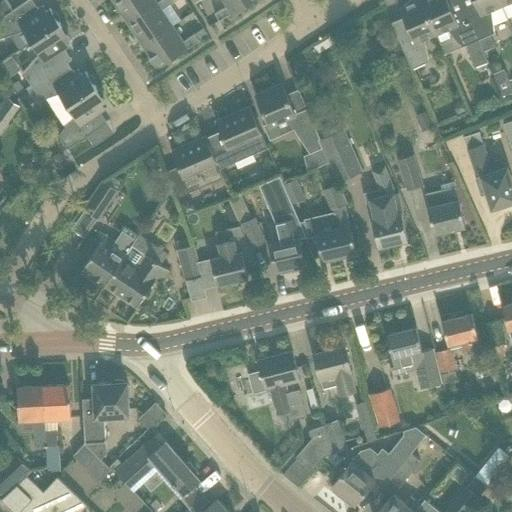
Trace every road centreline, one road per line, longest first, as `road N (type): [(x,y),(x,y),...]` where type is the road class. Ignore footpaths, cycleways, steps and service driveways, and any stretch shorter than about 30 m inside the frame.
road 1 (tertiary): [(146,345),(511,261)]
road 2 (residential): [(5,294),(49,205),(159,123)]
road 3 (unclassified): [(291,511),(260,487),(146,345)]
road 4 (residential): [(159,123),(314,28)]
road 5 (residential): [(159,123),(75,0)]
